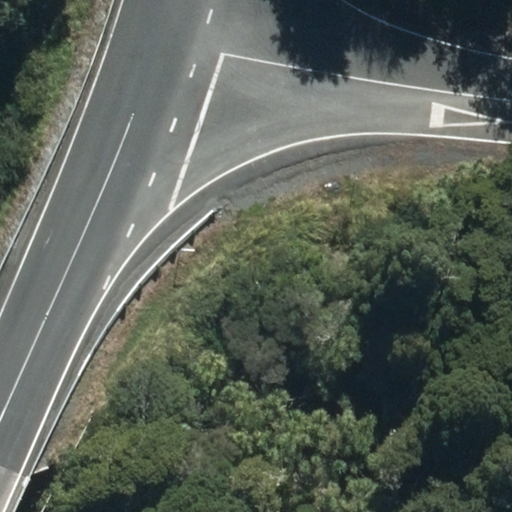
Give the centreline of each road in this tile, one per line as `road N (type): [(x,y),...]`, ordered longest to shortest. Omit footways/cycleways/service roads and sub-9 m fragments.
road 1 (tertiary): [(0,420),(162,39)]
road 2 (unclassified): [(511,102),(398,91),(162,39)]
